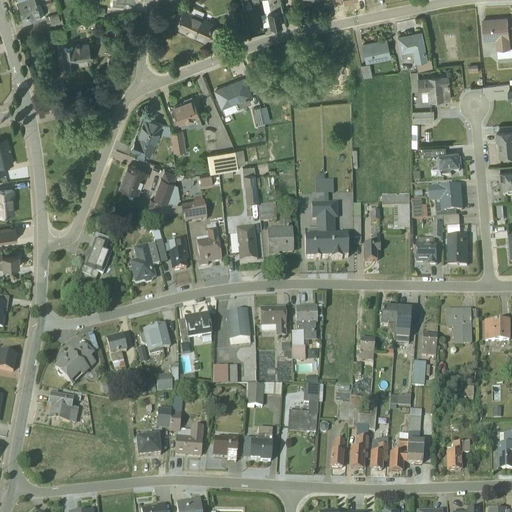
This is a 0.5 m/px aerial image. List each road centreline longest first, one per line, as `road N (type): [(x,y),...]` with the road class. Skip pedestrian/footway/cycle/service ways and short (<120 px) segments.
road 1 (residential): [(489,287),(283,285),(181,298),(69,326),(46,323)]
road 2 (residential): [(143,84),(298,32),(467,0)]
road 3 (residential): [(15,485),(47,493),(162,481),(291,487)]
road 4 (residential): [(291,487),(511,486)]
road 5 (residential): [(42,245),(72,235),(119,111),(143,84)]
road 6 (residential): [(489,287),(475,108)]
road 7 (residential): [(15,485),(35,344),(46,323)]
road 8 (residential): [(42,245),(28,111)]
